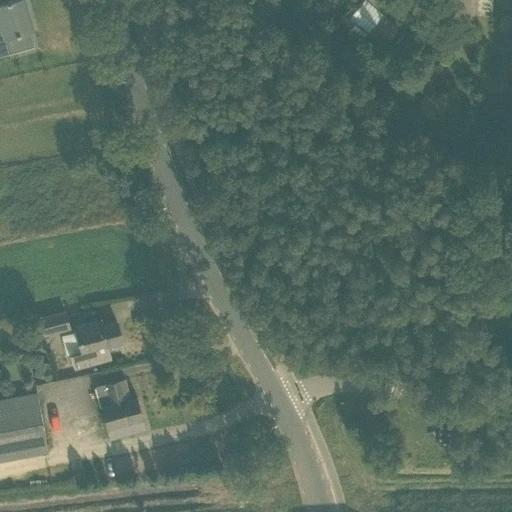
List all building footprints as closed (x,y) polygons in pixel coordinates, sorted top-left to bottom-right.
[(0,23),(1,24),(5,37),(9,52),(34,45),(30,30),(33,28),(25,0),(6,0),(0,2),(0,23)] [(363,0),(349,17),(367,32),(384,46),(401,25),(384,12),(390,5),(386,0),(363,0)] [(440,0),(439,23),(462,25),(463,16),(475,16),(476,0),(440,0)] [(88,67),(80,69),(83,82),(91,80),(88,67)] [(43,75),(0,83),(0,96),(21,92),(24,104),(47,99),(43,75)] [(70,327),(65,311),(38,319),(43,335),(70,327)] [(75,367),(110,357),(106,345),(122,340),(116,320),(101,324),(100,319),(76,326),(82,350),(71,353),(75,367)] [(37,360),(34,375),(47,378),(50,363),(37,360)] [(96,386),(102,407),(110,438),(146,428),(137,397),(130,398),(125,378),(96,386)] [(0,460),(48,452),(37,391),(0,397),(0,460)] [(70,463),(74,483),(86,481),(82,461),(70,463)]
